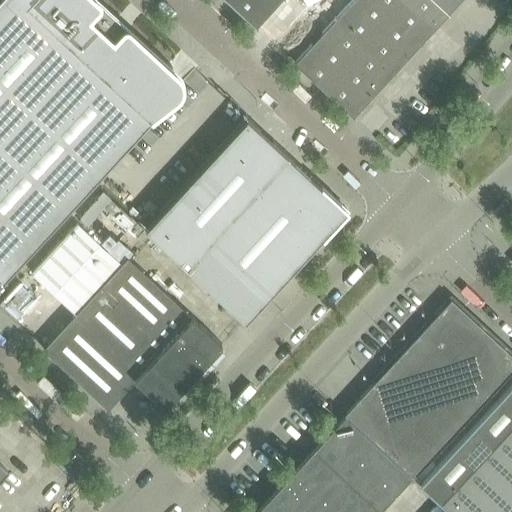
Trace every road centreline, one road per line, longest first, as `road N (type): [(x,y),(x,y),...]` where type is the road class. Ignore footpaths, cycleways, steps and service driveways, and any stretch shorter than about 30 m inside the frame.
road 1 (unclassified): [(395,210),(136,482)]
road 2 (unclassified): [(179,511),(430,242)]
road 3 (unclassified): [(395,210),(170,0)]
road 4 (unclassified): [(136,482),(0,358)]
road 5 (unclassified): [(511,71),(395,210)]
